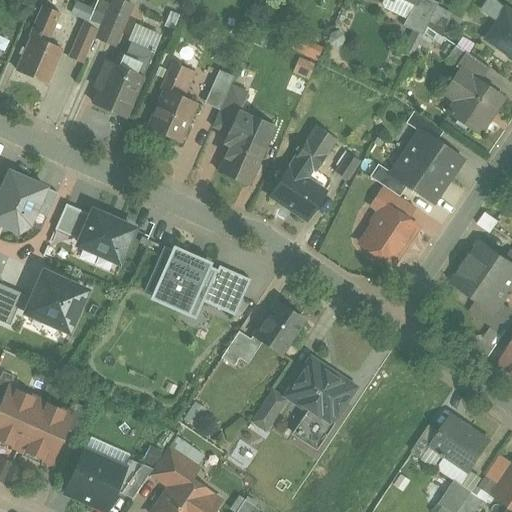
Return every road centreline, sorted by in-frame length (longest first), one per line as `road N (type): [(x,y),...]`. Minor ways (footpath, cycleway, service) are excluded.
road 1 (residential): [(0,122),(258,236),(393,325)]
road 2 (residential): [(393,325),(511,144)]
road 3 (residential): [(393,325),(511,406)]
